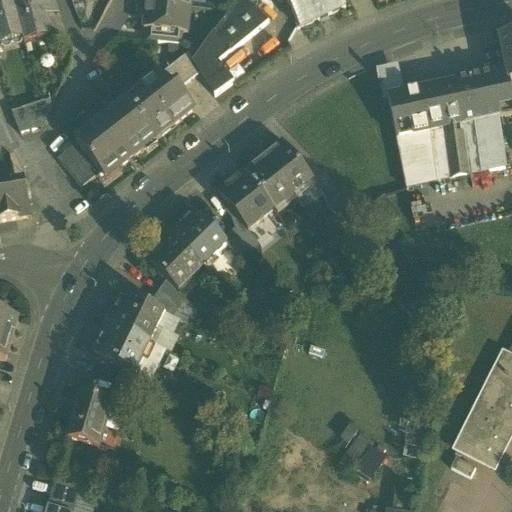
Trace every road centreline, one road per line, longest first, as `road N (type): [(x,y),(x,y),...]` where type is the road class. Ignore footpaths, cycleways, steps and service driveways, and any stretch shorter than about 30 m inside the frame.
road 1 (tertiary): [(108,232),(238,120),(316,69),(441,14),(511,1)]
road 2 (tertiary): [(0,499),(74,280)]
road 3 (residential): [(108,232),(79,228),(37,178),(0,103)]
